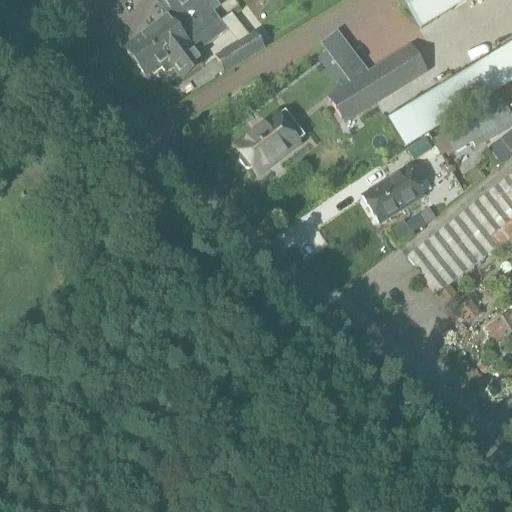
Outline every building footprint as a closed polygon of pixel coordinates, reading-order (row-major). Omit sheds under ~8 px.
[(163,0),(175,15),(128,51),(138,64),(185,28),(188,32),(195,27),(201,35),(219,21),(213,14),(215,13),(221,8),(214,0),(163,0)] [(421,30),(469,0),(403,0),(416,22),(421,30)] [(185,28),(138,64),(148,76),(151,74),(153,76),(162,69),(164,72),(168,73),(175,68),(184,80),(204,64),(197,55),(227,32),(219,21),(201,35),(195,27),(188,32),(185,28)] [(253,36),(217,58),(226,73),(262,51),(253,36)] [(389,151),(392,156),(511,82),(511,44),(387,122),(396,138),(390,142),(389,151)] [(411,50),(329,101),(342,123),(424,72),(411,50)] [(488,109),(432,143),(440,156),(455,155),(472,145),(476,151),(511,128),(511,108),(510,109),(511,111),(511,115),(511,117),(498,94),(484,103),(488,109)] [(243,145),(237,150),(242,156),(239,158),(239,162),(245,170),(249,170),(251,168),(256,175),(263,170),(264,172),(299,145),(297,143),(304,138),(284,113),(278,118),(276,116),(265,125),(266,127),(255,136),(253,134),(242,143),(243,145)] [(511,132),(506,137),(489,151),(501,166),(511,157),(511,132)] [(424,140),(407,151),(413,162),(431,151),(424,140)] [(364,198),(362,199),(379,227),(423,199),(411,179),(406,172),(394,180),(364,198)] [(511,175),(487,195),(487,194),(466,211),(406,259),(436,296),(497,248),(499,251),(511,240),(511,175)] [(391,232),(392,235),(398,244),(411,236),(410,234),(403,224),(391,232)]
